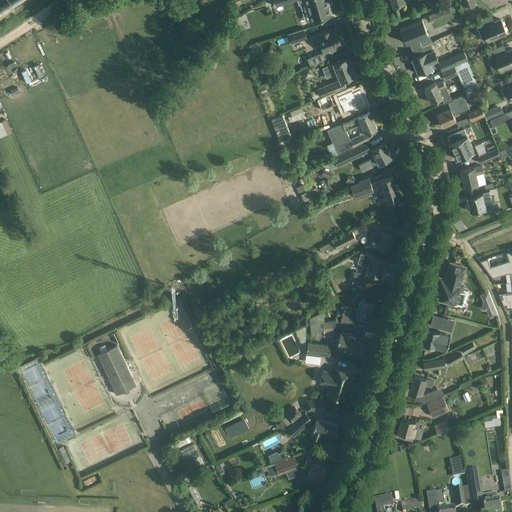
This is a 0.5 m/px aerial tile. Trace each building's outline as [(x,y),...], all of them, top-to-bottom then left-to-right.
[(272,0),(275,6),(295,0),(297,0),(299,5),(306,3),(311,21),(312,21),(331,15),(326,0),(272,0)] [(424,11),(428,21),(454,11),(450,0),(424,11)] [(498,12),(501,17),(510,13),(507,7),(498,12)] [(481,27),(487,42),(494,40),(493,38),(507,33),(501,19),(490,24),(487,17),(475,22),(478,29),(481,27)] [(409,24),(400,28),(405,43),(415,39),(418,38),(419,38),(421,37),(428,34),(422,19),(412,23),(409,24)] [(310,36),(314,46),(320,44),(323,52),(332,48),(342,44),(341,43),(343,40),(341,36),(338,36),(335,28),(330,30),(329,29),(320,33),(311,36),(310,36)] [(306,37),(304,30),(288,35),(290,42),(306,37)] [(422,46),(411,51),(414,58),(412,59),(419,74),(431,68),(435,66),(432,61),(438,59),(434,50),(433,50),(430,42),(422,46)] [(494,58),(500,72),(506,69),(506,68),(511,65),(511,49),(502,53),(499,46),(487,51),(490,59),(494,58)] [(470,57),(476,52),(472,48),(467,53),(470,57)] [(438,63),(441,71),(460,62),(461,63),(465,61),(464,58),(460,60),(457,55),(438,63)] [(333,63),(322,68),(326,78),(334,74),(338,82),(354,75),(351,68),(352,68),(350,63),(349,63),(347,57),(333,63)] [(457,74),(466,93),(473,89),(479,87),(467,60),(465,61),(461,63),(454,66),(454,67),(441,73),(444,80),(457,74)] [(310,65),(301,69),(305,78),(313,74),(310,65)] [(506,87),(511,101),(511,77),(511,76),(499,81),(503,88),(506,87)] [(444,103),(447,101),(451,100),(442,81),(436,84),(435,83),(425,88),(431,103),(442,98),(444,103)] [(338,90),(334,82),(310,91),(310,93),(314,100),(334,92),(338,90)] [(346,94),(343,88),(338,90),(334,92),(337,98),(340,97),(342,102),(350,99),(353,108),(366,103),(360,88),(347,94),(346,94)] [(437,114),(442,126),(456,120),(453,115),(469,108),(463,94),(451,100),(447,101),(450,108),(437,114)] [(500,105),(483,112),(485,116),(487,121),(490,120),(502,115),(504,114),(500,105)] [(319,117),(324,127),(345,117),(340,107),(319,117)] [(484,116),(481,107),(467,113),(469,116),(456,121),(459,127),(484,116)] [(377,128),(369,111),(357,117),(358,117),(326,129),(332,142),(326,145),(332,157),(333,157),(366,141),(362,134),(349,140),(345,130),(361,124),(364,133),(369,131),(369,132),(371,132),(370,131),(377,128)] [(502,115),(490,120),(492,126),(505,121),(502,115)] [(485,120),(480,122),(485,138),(491,135),(485,120)] [(464,128),(448,136),(451,142),(449,143),(456,159),(474,151),(464,128)] [(370,150),(366,141),(333,157),(337,166),(370,150)] [(391,157),(384,142),(371,148),(375,156),(365,161),(368,167),(377,163),(379,168),(389,163),(387,159),(391,157)] [(477,156),(481,163),(499,155),(496,148),(477,156)] [(464,185),(464,186),(478,183),(476,174),(484,172),(482,166),(474,168),(474,166),(460,170),(462,177),(461,177),(460,179),(461,184),(463,185),(464,185)] [(323,170),(321,175),(330,179),(332,173),(323,170)] [(349,176),(346,183),(350,185),(353,184),(355,179),(349,176)] [(380,180),(380,181),(376,182),(379,189),(382,188),(387,201),(399,197),(392,176),(380,180)] [(373,191),(369,179),(350,186),(354,198),(373,191)] [(297,187),(304,203),(321,197),(316,185),(307,188),(305,184),(297,187)] [(0,219),(13,220),(0,186),(0,219)] [(489,190),(466,196),(466,197),(467,196),(467,197),(470,211),(469,211),(470,211),(478,210),(478,212),(478,213),(494,209),(489,190)] [(388,249),(392,235),(381,232),(381,233),(370,230),(366,246),(376,249),(377,246),(388,249)] [(355,239),(351,231),(333,241),(337,249),(355,239)] [(488,258),(480,260),(486,268),(489,272),(496,270),(498,276),(506,273),(505,265),(511,263),(511,250),(507,252),(509,260),(491,266),(488,258)] [(360,252),(358,262),(369,265),(366,272),(380,276),(385,261),(371,257),(372,255),(360,252)] [(439,277),(437,286),(442,288),(440,293),(439,298),(443,299),(445,300),(458,303),(461,304),(463,303),(466,295),(464,293),(461,292),(463,284),(461,283),(465,267),(450,263),(445,278),(445,279),(444,279),(439,277)] [(364,281),(366,275),(354,271),(352,278),(364,281)] [(490,317),(498,314),(488,291),(481,294),(484,302),(482,308),(487,310),(490,317)] [(511,291),(505,292),(499,293),(503,301),(506,301),(506,300),(509,300),(511,299),(511,291)] [(506,301),(503,301),(506,309),(510,308),(511,308),(511,299),(509,300),(506,300),(506,301)] [(368,319),(370,311),(372,312),(374,305),(372,305),(372,304),(362,301),(360,301),(357,310),(345,306),(343,312),(355,315),(358,316),(368,319)] [(355,315),(343,312),(342,314),(337,313),(336,319),(333,327),(337,326),(343,325),(343,323),(352,325),(354,318),(355,315)] [(433,314),(430,325),(444,329),(447,318),(433,314)] [(427,328),(424,338),(422,337),(419,347),(431,350),(432,346),(434,347),(434,346),(446,350),(446,348),(449,340),(450,335),(438,332),(439,331),(427,328)] [(466,338),(468,330),(455,328),(454,335),(466,338)] [(340,331),(336,346),(337,347),(358,353),(359,351),(360,352),(362,345),(361,344),(363,337),(340,331)] [(307,342),(306,353),(307,353),(329,356),(330,345),(307,342)] [(473,342),(461,349),(464,354),(475,347),(473,342)] [(102,352),(97,354),(98,355),(109,378),(113,387),(116,394),(136,385),(132,378),(128,369),(117,345),(107,349),(102,352)] [(300,352),(298,362),(319,366),(321,355),(300,352)] [(461,354),(447,361),(449,365),(463,357),(461,354)] [(444,367),(443,360),(423,362),(424,369),(444,367)] [(350,373),(334,368),(333,372),(323,369),(319,383),(329,385),(327,394),(345,399),(348,389),(346,389),(350,373)] [(432,387),(433,381),(426,379),(426,378),(414,375),(409,390),(422,394),(424,385),(432,387)] [(427,401),(444,394),(442,390),(439,388),(425,395),(427,401)] [(432,417),(448,410),(443,397),(427,404),(432,417)] [(326,409),(326,400),(306,401),(306,410),(326,409)] [(284,415),(292,423),(302,414),(295,406),(284,415)] [(302,414),(292,423),(286,428),(293,436),(311,420),(305,413),(302,415),(302,414)] [(402,417),(397,432),(399,432),(398,436),(411,440),(412,436),(420,438),(423,428),(417,427),(418,422),(402,417)] [(334,436),(337,424),(315,418),(311,434),(321,437),(321,438),(326,439),(327,434),(334,436)] [(446,419),(434,425),(437,433),(450,428),(446,419)] [(281,421),(277,425),(282,430),(286,426),(281,421)] [(58,449),(60,460),(67,459),(66,452),(61,453),(60,449),(58,449)] [(387,454),(389,466),(412,462),(409,449),(387,454)] [(270,465),(262,468),(263,472),(267,470),(270,478),(274,476),(279,474),(293,469),(293,471),(296,474),(308,477),(308,474),(322,478),(326,466),(325,465),(327,459),(316,456),(314,462),(312,462),(312,461),(306,460),(304,467),(303,467),(303,468),(299,467),(295,455),(285,459),(272,464),(270,465)] [(461,458),(449,461),(453,478),(464,476),(465,476),(461,458)] [(221,462),(215,465),(218,472),(224,470),(221,462)] [(477,469),(465,471),(468,487),(471,505),(482,503),(481,496),(480,496),(481,496),(479,485),(478,480),(477,469)] [(509,471),(501,472),(504,492),(511,491),(509,471)] [(191,484),(187,486),(196,503),(200,502),(191,484)] [(468,487),(454,490),(456,507),(471,505),(468,487)] [(236,492),(231,495),(234,500),(236,499),(237,502),(238,502),(240,507),(245,504),(242,499),(242,500),(240,497),(239,497),(236,492)] [(434,492),(426,494),(428,511),(453,511),(453,508),(445,509),(443,502),(441,492),(434,493),(434,492)] [(482,504),(482,511),(499,511),(498,501),(497,502),(496,494),(481,496),(480,496),(481,496),(482,503),(482,504)] [(383,511),(382,508),(393,506),(391,496),(373,499),(375,511),(383,511)] [(419,499),(400,503),(402,511),(421,508),(419,499)] [(254,500),(247,504),(250,509),(257,505),(254,500)]
